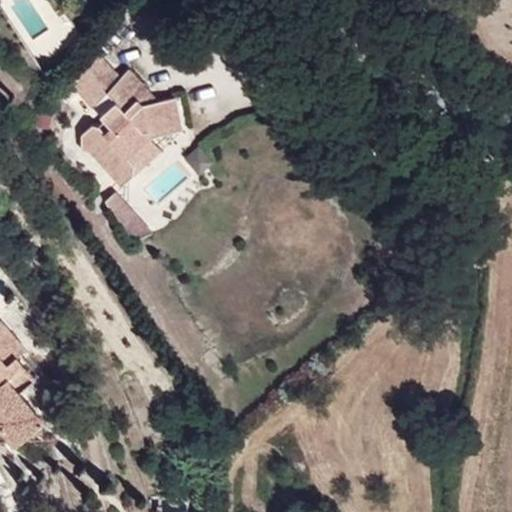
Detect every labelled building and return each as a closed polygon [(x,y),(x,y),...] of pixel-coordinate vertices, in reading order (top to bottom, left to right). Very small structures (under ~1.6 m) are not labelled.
[(474,0),(449,0),(463,12),(474,0)] [(195,120),(187,87),(162,93),(157,88),(168,79),(148,57),(140,66),(115,39),(86,67),(113,98),(114,97),(129,83),(135,90),(120,104),(125,109),(119,114),(112,113),(100,124),(101,139),(108,140),(140,176),(153,165),(154,152),(147,145),(165,128),(195,120)] [(120,104),(135,90),(129,83),(114,97),(120,104)] [(203,118),(196,86),(187,87),(195,120),(203,118)] [(153,165),(182,139),(181,137),(200,119),(195,120),(165,128),(147,145),(154,152),(153,165)] [(185,156),(198,177),(214,167),(202,146),(185,156)] [(169,218),(133,179),(124,187),(146,227),(169,218)] [(0,411),(2,414),(9,408),(33,434),(60,409),(27,373),(44,357),(32,345),(41,336),(14,306),(0,318),(0,411)] [(34,380),(51,364),(44,357),(27,373),(34,380)]
